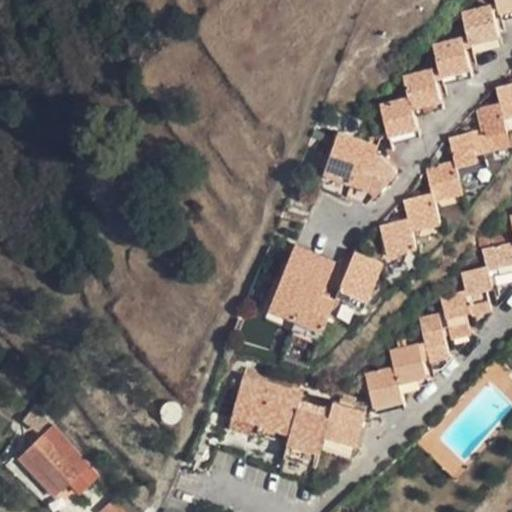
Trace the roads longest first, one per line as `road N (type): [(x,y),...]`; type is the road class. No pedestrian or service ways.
road 1 (residential): [(511,310),(313,511)]
road 2 (residential): [(511,59),(355,237),(330,226)]
